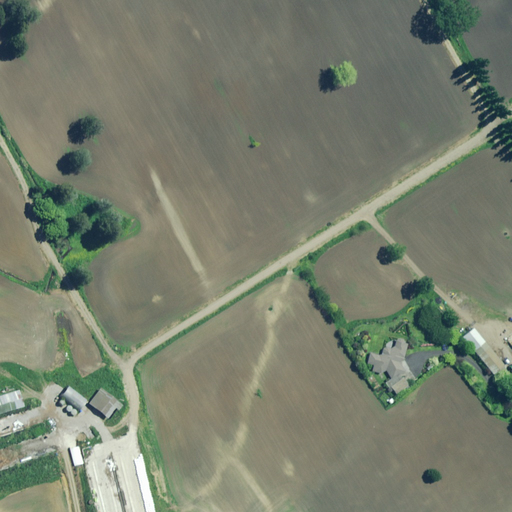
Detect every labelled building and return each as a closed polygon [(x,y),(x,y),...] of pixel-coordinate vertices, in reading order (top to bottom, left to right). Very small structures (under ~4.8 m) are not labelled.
[(503,366),(473,328),(460,339),(463,343),(465,342),(492,375),(503,366)] [(399,339),(396,341),(394,347),(390,349),(384,347),(380,357),(378,356),(370,353),(366,364),(373,366),(372,371),(380,374),(385,371),(391,379),(384,383),(388,389),(387,390),(387,391),(388,391),(388,392),(389,392),(389,393),(390,393),(391,393),(391,392),(393,391),(396,395),(408,387),(400,375),(404,371),(399,363),(402,360),(407,345),(403,339),(399,339)] [(380,385),(373,376),(369,379),(375,389),(380,385)] [(86,401),(68,387),(60,397),(78,411),(86,401)] [(110,421),(121,406),(99,389),(88,404),(110,421)] [(0,413),(21,407),(16,391),(0,396),(0,413)] [(0,437),(19,431),(15,418),(0,423),(0,437)] [(83,466),(79,450),(70,453),(74,468),(83,466)]
